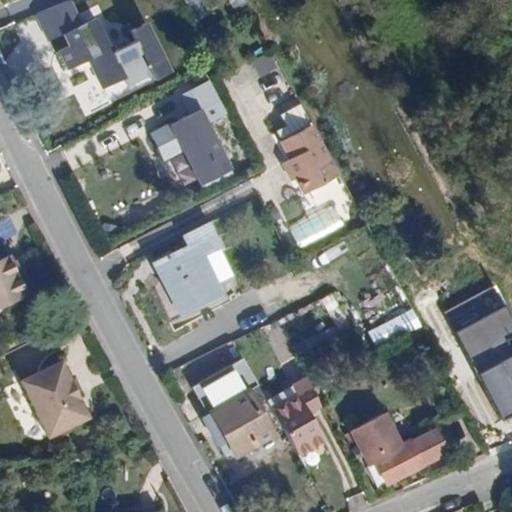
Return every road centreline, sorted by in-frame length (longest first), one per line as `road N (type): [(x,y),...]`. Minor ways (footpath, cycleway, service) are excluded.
road 1 (tertiary): [(218,511),(84,277),(27,156),(15,147),(0,95)]
road 2 (residential): [(391,511),(511,460)]
